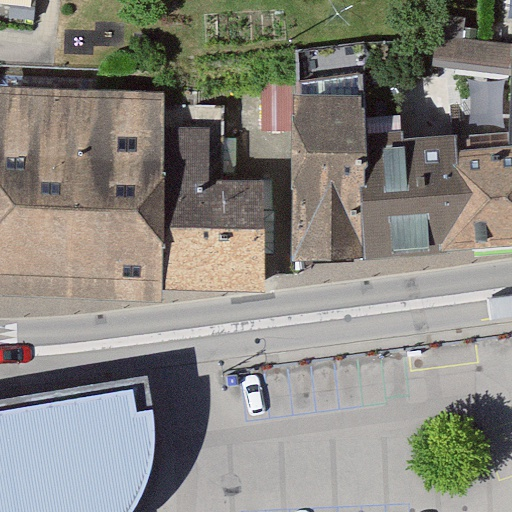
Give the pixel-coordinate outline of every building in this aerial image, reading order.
[(283,80),(291,253),(362,248),(359,134),(357,71),(283,80)] [(158,90),(0,86),(0,287),(153,291),(154,279),(156,177),(158,90)] [(511,231),(511,130),(359,134),(362,248),(511,231)] [(249,274),(250,171),(156,177),(154,279),(249,274)] [(135,511),(148,488),(154,461),(156,439),(154,418),(138,418),(134,398),(0,419),(0,511),(135,511)]
